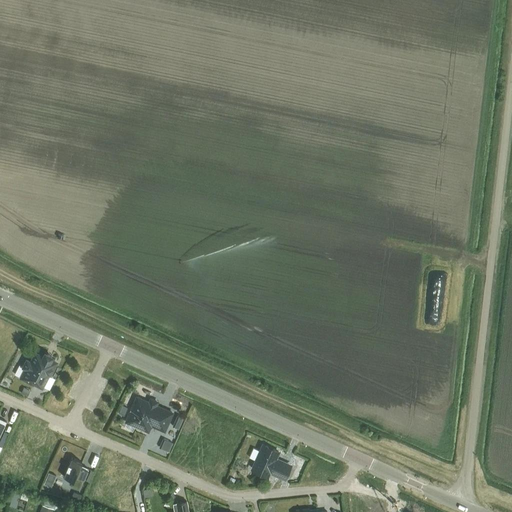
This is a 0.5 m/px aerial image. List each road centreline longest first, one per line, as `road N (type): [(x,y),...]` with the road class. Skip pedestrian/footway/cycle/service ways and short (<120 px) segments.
road 1 (track): [(465,482),(0,270)]
road 2 (unclassified): [(462,507),(511,72)]
road 3 (residential): [(68,427),(228,498),(340,488),(358,459)]
road 4 (tertiary): [(108,346),(358,459)]
